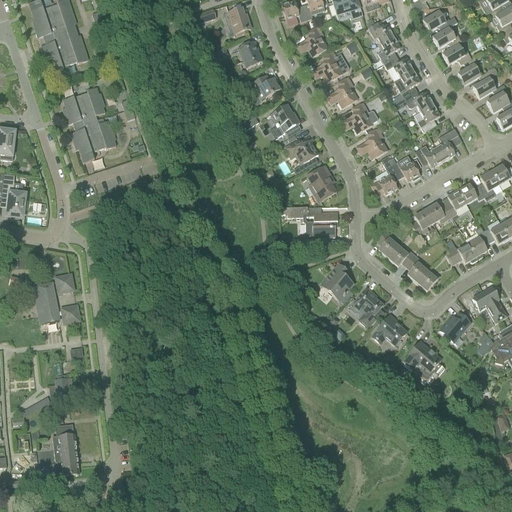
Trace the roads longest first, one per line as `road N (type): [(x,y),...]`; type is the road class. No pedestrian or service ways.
road 1 (residential): [(56,231),(74,237),(89,257),(111,442),(129,491)]
road 2 (residential): [(354,218),(351,179),(273,46),(263,0)]
road 3 (residential): [(354,218),(358,260),(422,312),(496,266)]
road 4 (residential): [(493,151),(445,94),(398,0)]
road 5 (residential): [(354,218),(380,216),(493,151)]
